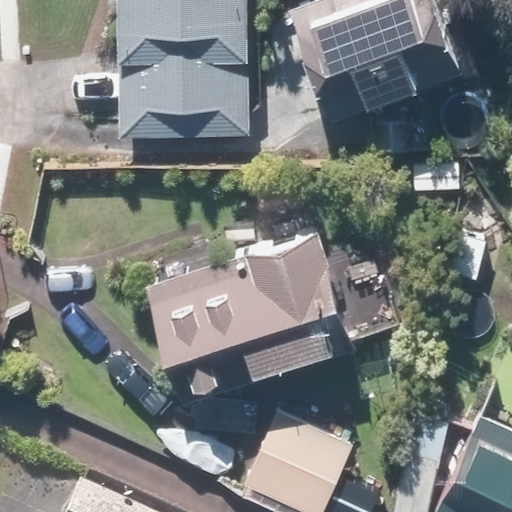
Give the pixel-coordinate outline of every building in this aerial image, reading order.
[(246,61),(247,0),(118,0),(114,124),(257,129),(259,61),(246,61)] [(440,0),(288,0),(314,83),(363,68),(369,91),(421,75),(415,55),(453,44),(440,0)] [(253,250),(146,274),(161,341),(188,335),(197,373),(225,366),(216,330),(251,322),(258,354),(339,335),(328,289),(345,286),(329,214),(249,232),(253,250)] [(323,511),(359,437),(277,398),(241,476),(318,511),(323,511)] [(511,511),(511,412),(485,400),(434,511),(511,511)] [(428,511),(439,453),(405,447),(393,511),(428,511)] [(133,511),(74,484),(60,511),(133,511)]
